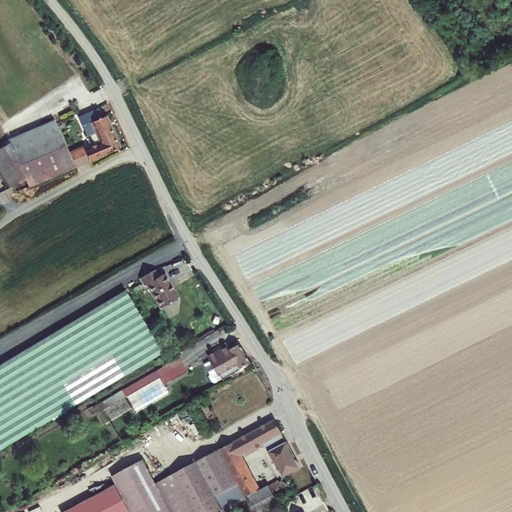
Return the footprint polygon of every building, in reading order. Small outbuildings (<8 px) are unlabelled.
[(33,178),(36,183),(47,179),(128,148),(114,115),(111,116),(107,107),(88,116),(97,135),(99,133),(104,131),(109,144),(105,146),(94,150),(92,145),(77,150),(64,118),(17,136),(18,139),(0,145),(0,159),(17,186),(29,179),(33,178)] [(104,131),(99,133),(105,146),(109,144),(104,131)] [(155,266),(143,273),(147,281),(150,280),(163,303),(180,294),(166,269),(160,272),(155,266)] [(128,288),(0,362),(0,447),(165,351),(128,288)] [(253,364),(242,345),(232,350),(214,360),(223,377),(224,379),(253,364)] [(214,360),(232,350),(229,346),(212,356),(213,358),(214,360)] [(125,386),(129,394),(162,374),(166,380),(189,367),(181,353),(125,386)] [(217,380),(223,377),(214,360),(213,358),(208,361),(217,380)] [(162,374),(129,394),(140,411),(173,392),(166,380),(162,374)] [(285,435),(278,421),(224,449),(224,450),(248,498),(262,491),(244,457),(267,445),(285,435)] [(267,445),(270,452),(289,443),(285,435),(267,445)] [(303,469),(289,443),(270,452),(285,479),(303,469)] [(248,498),(224,450),(176,475),(194,511),(217,511),(224,509),(225,511),(248,498)] [(174,511),(159,484),(147,460),(114,477),(118,486),(67,511),(174,511)] [(159,484),(174,511),(194,511),(176,475),(159,484)] [(248,498),(255,511),(264,511),(280,504),(270,486),(262,491),(248,498)]
